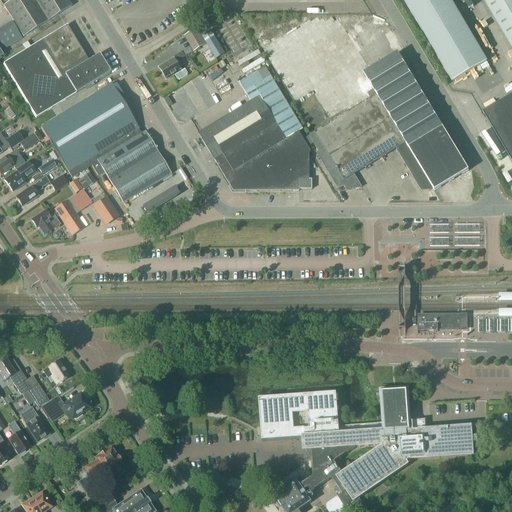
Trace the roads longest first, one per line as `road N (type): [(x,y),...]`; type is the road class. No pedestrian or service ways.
road 1 (unclassified): [(92,358),(125,345),(415,352)]
road 2 (unclassified): [(493,210),(219,207)]
road 3 (unclassified): [(219,207),(92,0)]
road 4 (unclassified): [(493,210),(487,171),(385,0)]
road 5 (unclassified): [(219,207),(139,239),(55,252),(28,265)]
road 6 (residential): [(0,496),(126,410)]
road 7 (tertiary): [(194,511),(126,410)]
